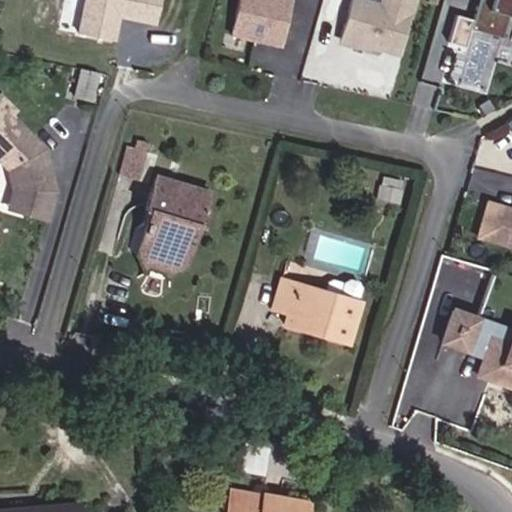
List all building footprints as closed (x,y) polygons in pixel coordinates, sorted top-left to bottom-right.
[(154,23),(159,0),(84,0),(78,33),(112,40),(116,23),(112,23),(114,14),(154,23)] [(288,0),(237,0),(230,35),(278,46),(288,0)] [(380,0),(379,5),(359,0),(349,0),(339,38),(397,55),(412,0),(380,0)] [(511,0),(476,0),(467,31),(499,40),(505,18),(511,19),(511,0)] [(455,13),(451,39),(465,41),(470,15),(455,13)] [(73,97),(90,101),(97,74),(80,70),(73,97)] [(0,160),(8,169),(14,192),(12,199),(29,204),(26,213),(44,218),(52,191),(42,150),(9,116),(13,111),(0,98),(0,160)] [(138,177),(147,147),(128,142),(119,171),(138,177)] [(209,193),(155,177),(145,209),(149,211),(137,252),(143,266),(170,274),(182,266),(195,223),(200,224),(209,193)] [(397,203),(400,190),(398,190),(399,182),(383,178),(381,186),(379,186),(376,198),(397,203)] [(26,213),(29,204),(12,199),(9,208),(26,213)] [(511,209),(486,202),(476,237),(511,247),(511,209)] [(280,279),(271,310),(285,314),(282,325),(309,333),(312,325),(329,330),(327,338),(347,344),(359,302),(355,301),(359,288),(356,282),(347,279),(342,283),(331,280),(326,283),(324,291),(280,279)] [(511,325),(510,330),(451,310),(440,342),(481,356),(493,360),(487,379),(511,387),(511,386),(511,325)] [(327,338),(329,330),(312,325),(309,333),(327,338)] [(481,356),(474,374),(487,379),(493,360),(481,356)] [(230,491),(226,511),(297,511),(299,502),(264,496),(263,498),(230,491)] [(305,511),(307,504),(299,502),(297,511),(305,511)]
